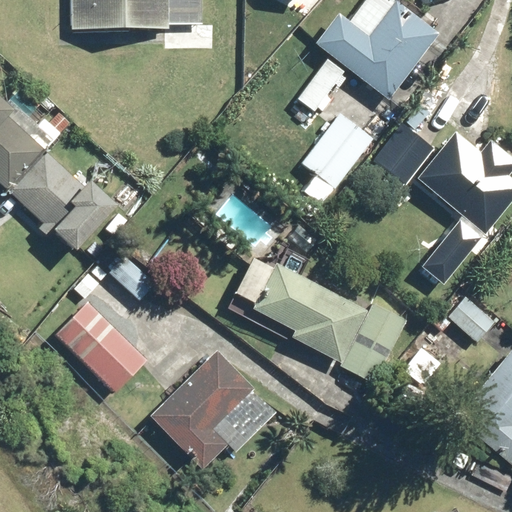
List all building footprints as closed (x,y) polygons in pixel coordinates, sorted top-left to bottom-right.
[(72,0),(72,30),(168,30),(168,24),(201,24),(201,0),(72,0)] [(339,11),(315,40),(385,98),(439,33),(399,0),(393,0),(366,33),(339,11)] [(0,92),(0,178),(7,185),(50,141),(0,92)] [(373,141),(335,113),(299,163),(336,190),(373,141)] [(399,187),(430,147),(400,123),(368,164),(399,187)] [(511,174),(457,129),(417,177),(483,231),(511,196),(511,174)] [(49,147),(10,190),(70,245),(109,202),(49,147)] [(445,281),(480,237),(460,222),(425,265),(445,281)] [(165,290),(126,256),(109,275),(148,310),(165,290)] [(335,362),(364,309),(278,264),(250,317),(335,362)] [(470,297),(450,320),(477,343),(497,320),(470,297)] [(86,299),(55,329),(115,390),(146,360),(86,299)] [(407,324),(374,306),(339,371),(372,389),(407,324)] [(445,367),(421,347),(403,369),(426,389),(445,367)] [(511,347),(454,414),(511,463),(511,347)] [(268,401),(213,349),(151,413),(205,466),(268,401)]
